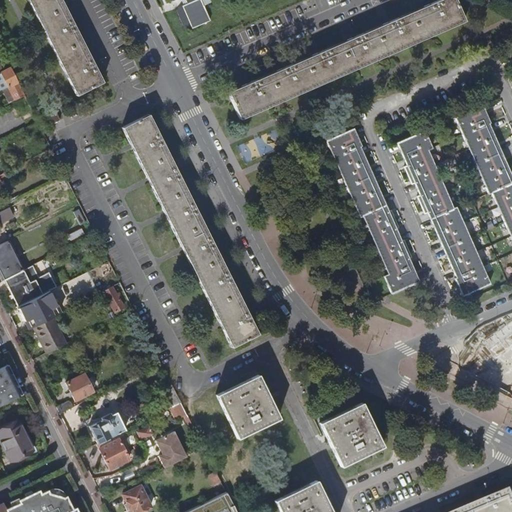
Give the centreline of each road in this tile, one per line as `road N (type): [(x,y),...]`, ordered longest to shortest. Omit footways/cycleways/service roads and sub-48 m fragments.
road 1 (residential): [(309,319),(269,348),(345,511)]
road 2 (residential): [(174,83),(369,0)]
road 3 (tertiary): [(256,242),(174,83)]
road 4 (tertiary): [(372,370),(511,443)]
road 5 (residential): [(372,370),(511,306)]
road 6 (residential): [(0,325),(68,459)]
road 7 (residential): [(403,511),(499,471),(511,452)]
